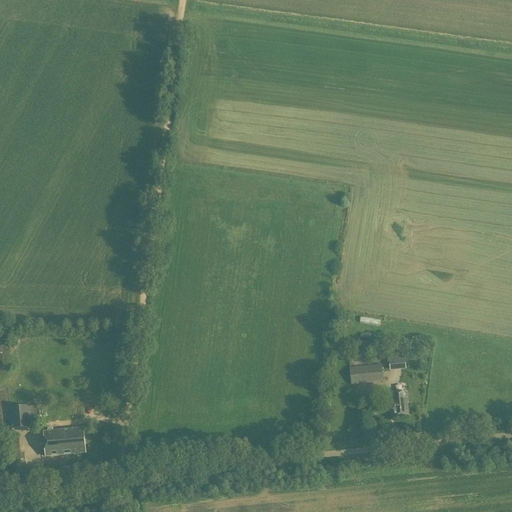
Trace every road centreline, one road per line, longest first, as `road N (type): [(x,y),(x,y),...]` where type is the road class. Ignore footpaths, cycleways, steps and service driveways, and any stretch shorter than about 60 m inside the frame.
road 1 (track): [(182,2),(120,483)]
road 2 (unclassified): [(121,511),(120,483),(128,480),(511,438)]
